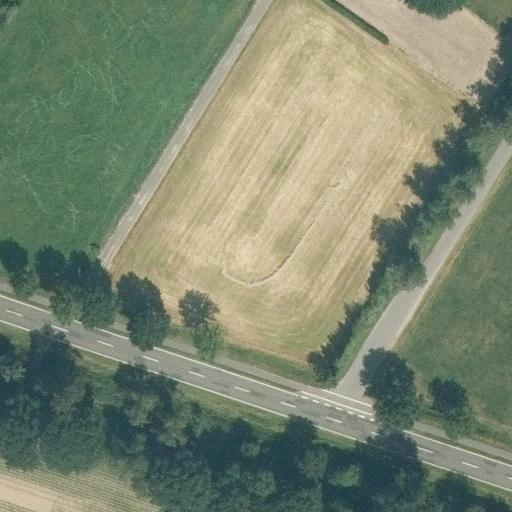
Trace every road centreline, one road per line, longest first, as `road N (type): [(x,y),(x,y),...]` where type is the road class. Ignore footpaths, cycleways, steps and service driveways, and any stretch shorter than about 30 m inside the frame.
road 1 (tertiary): [(0,305),(511,476)]
road 2 (track): [(511,138),(337,418)]
